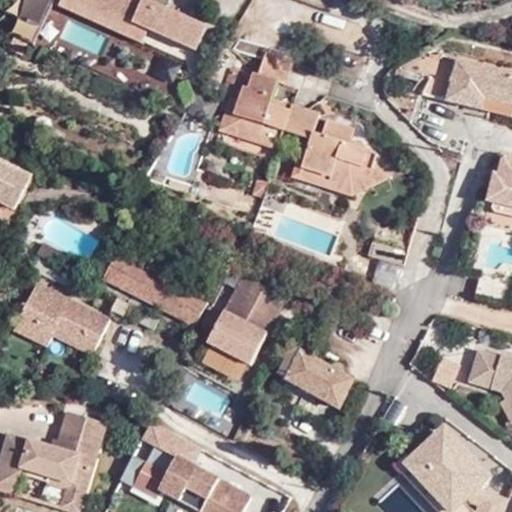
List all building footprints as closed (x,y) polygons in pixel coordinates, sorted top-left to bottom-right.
[(21,19),(14,35),(16,36),(29,42),(34,44),(53,0),(20,0),(7,14),(21,19)] [(64,0),(61,7),(141,43),(148,29),(195,51),(206,28),(165,10),(143,0),(64,0)] [(169,0),(143,0),(165,10),(169,0)] [(29,42),(16,36),(9,50),(22,56),(29,42)] [(239,132),(278,145),(283,129),(289,111),(271,105),(272,98),(278,80),(284,82),(291,59),(266,51),(259,74),(253,74),(249,88),(245,86),(241,97),(232,123),(239,132)] [(231,58),(222,52),(201,88),(211,93),(231,58)] [(511,72),(458,61),(450,85),(428,79),(424,95),(511,116),(511,72)] [(222,93),(231,95),(241,97),(245,86),(249,88),(253,74),(230,67),(222,93)] [(219,132),(277,150),(278,145),(239,132),(232,123),(241,97),(231,95),(219,132)] [(289,111),(291,105),(272,98),(271,105),(289,111)] [(289,111),(283,129),(305,137),(312,139),(314,133),(316,127),(319,115),(292,105),(290,112),(289,111)] [(323,135),(314,133),(312,139),(303,170),(341,183),(360,173),(363,167),(372,170),(377,153),(348,143),(353,129),(328,119),(324,130),(323,135)] [(324,130),(316,127),(314,133),(323,135),(324,130)] [(312,139),(305,137),(292,175),(356,196),(393,177),(372,170),(363,167),(360,173),(341,183),(303,170),(312,139)] [(0,217),(8,221),(31,174),(0,159),(0,217)] [(495,175),(489,202),(511,207),(511,160),(506,159),(505,159),(504,161),(503,162),(499,176),(495,175)] [(378,226),(355,215),(341,227),(366,238),(369,233),(375,234),(378,226)] [(511,273),(511,231),(485,228),(479,270),(511,273)] [(34,270),(38,272),(57,281),(63,270),(40,258),(34,270)] [(207,302),(116,259),(105,281),(196,324),(207,302)] [(382,260),(374,284),(394,290),(402,267),(382,260)] [(356,276),(366,280),(371,270),(360,266),(356,276)] [(81,293),(79,292),(57,281),(38,272),(9,336),(53,356),(81,293)] [(242,276),(205,350),(250,372),(287,298),(242,276)] [(131,303),(119,296),(112,310),(123,316),(131,303)] [(152,314),(141,309),(135,320),(146,326),(152,314)] [(341,407),(356,379),(343,373),(344,367),(339,362),(335,362),(331,365),(292,344),(277,372),(341,407)] [(511,356),(502,353),(502,356),(480,349),(470,380),(502,390),(507,400),(502,403),(511,420),(511,356)] [(60,448),(51,446),(9,434),(0,464),(0,487),(82,510),(106,422),(69,413),(61,443),(60,448)] [(180,501),(199,511),(243,511),(251,496),(163,450),(162,450),(151,472),(166,480),(160,491),(180,501)] [(422,511),(400,482),(379,499),(389,511),(422,511)] [(199,511),(180,501),(174,511),(175,511),(199,511)]
